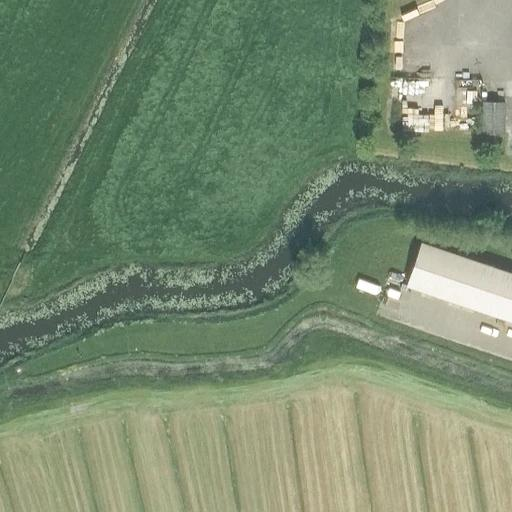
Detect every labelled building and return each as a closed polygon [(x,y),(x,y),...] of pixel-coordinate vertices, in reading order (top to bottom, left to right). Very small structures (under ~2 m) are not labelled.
[(505,101),(482,101),(481,133),(504,134),(505,101)] [(408,285),(436,294),(450,251),(422,242),(408,285)] [(449,299),(463,303),(477,261),(450,251),(436,294),(449,299)] [(463,303),(490,313),(504,270),(477,261),(463,303)] [(511,272),(504,270),(490,313),(511,320),(511,272)]
